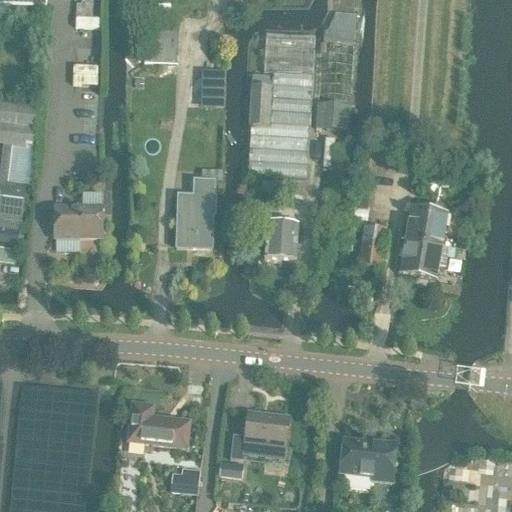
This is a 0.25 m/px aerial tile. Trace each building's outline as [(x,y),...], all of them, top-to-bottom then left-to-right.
[(0,0),(0,8),(44,9),(44,0),(0,0)] [(315,112),(314,133),(346,134),(347,113),(349,80),(350,57),(350,48),(354,17),(333,16),(326,30),(321,36),(321,46),(319,47),(319,57),(315,112)] [(144,67),(177,68),(178,32),(146,31),(144,67)] [(250,129),(247,179),(305,182),(312,57),(313,40),(265,37),(263,76),(272,77),(272,79),(252,78),(249,129),(250,129)] [(0,106),(0,147),(4,147),(33,151),(38,111),(0,106)] [(325,141),(323,169),(333,170),(335,142),(325,141)] [(448,190),(451,174),(442,172),(440,187),(440,188),(448,190)] [(177,200),(175,251),(211,252),(212,220),(214,220),(215,201),(212,201),(213,186),(200,185),(193,185),(192,201),(177,200)] [(289,185),(261,185),(261,197),(289,197),(289,185)] [(0,253),(15,255),(24,190),(0,186),(0,253)] [(82,212),(54,211),(53,244),(56,244),(56,255),(79,256),(80,244),(100,244),(101,212),(101,195),(82,195),(82,212)] [(409,211),(404,242),(423,245),(428,214),(409,211)] [(428,214),(423,245),(441,248),(447,218),(428,214)] [(357,270),(378,274),(386,230),(364,227),(357,270)] [(266,229),(264,266),(295,268),(297,231),(266,229)] [(397,277),(417,281),(423,245),(404,242),(397,277)] [(423,245),(417,281),(435,284),(441,248),(423,245)] [(447,260),(464,263),(466,253),(449,249),(447,260)] [(438,296),(458,300),(460,290),(440,287),(438,296)] [(152,411),(130,408),(126,447),(185,453),(189,426),(151,421),(152,411)] [(246,418),(243,442),(232,440),(229,464),(241,466),(244,450),(282,455),(286,423),(246,418)] [(374,446),(374,448),(343,445),(339,478),(372,482),(371,485),(391,487),(395,448),(374,446)] [(221,466),(219,479),(232,481),(234,467),(221,466)] [(172,477),(170,495),(196,498),(199,474),(182,472),(181,478),(172,477)]
